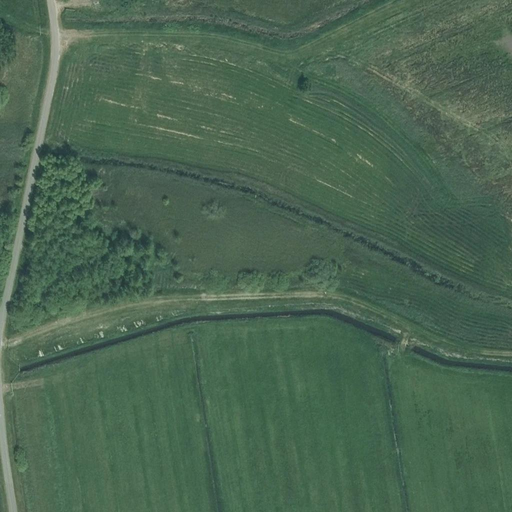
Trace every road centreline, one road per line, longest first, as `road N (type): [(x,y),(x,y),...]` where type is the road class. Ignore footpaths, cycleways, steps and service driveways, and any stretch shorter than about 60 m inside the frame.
road 1 (unknown): [(59,42),(207,34),(268,49),(367,104),(450,192)]
road 2 (unclassified): [(0,341),(51,100),(59,42),(51,0)]
road 3 (unclassified): [(16,511),(0,380)]
